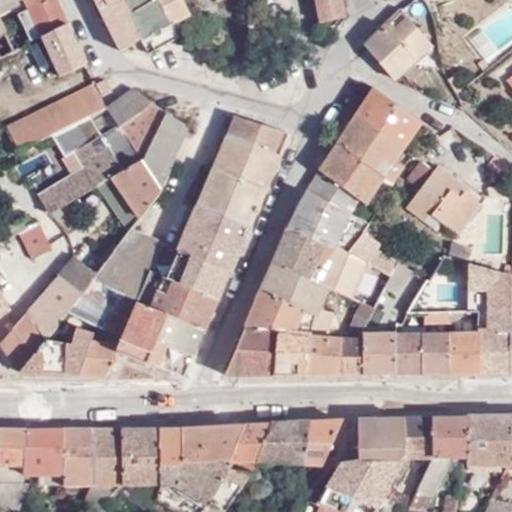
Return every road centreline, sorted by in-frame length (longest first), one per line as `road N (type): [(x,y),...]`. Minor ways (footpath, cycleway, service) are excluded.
road 1 (secondary): [(198,394),(511,389)]
road 2 (residential): [(198,394),(314,123)]
road 3 (residential): [(314,123),(130,74),(103,51),(76,0)]
road 4 (secondary): [(28,403),(198,394)]
road 5 (residential): [(347,58),(438,122),(467,121),(481,132)]
